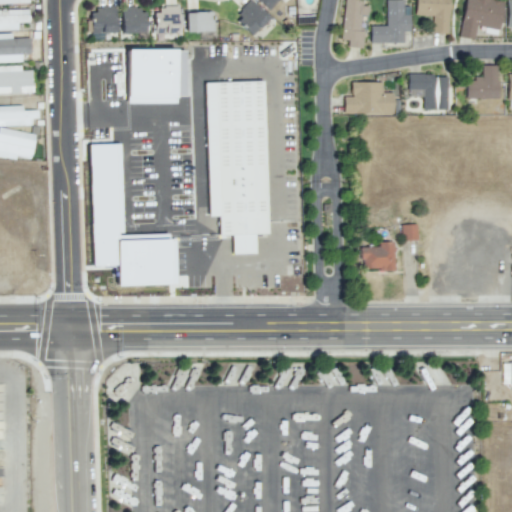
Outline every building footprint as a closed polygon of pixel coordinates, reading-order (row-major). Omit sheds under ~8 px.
[(256,0),(268,10),(276,0),(256,0)] [(342,0),(340,40),(347,40),(346,47),(361,48),(362,30),(358,30),(359,15),(363,15),(365,0),(362,0),(342,0)] [(369,25),(368,42),(402,43),(402,31),(408,31),(409,15),(401,15),(401,0),(384,0),(384,26),(369,25)] [(414,0),(414,15),(431,15),(431,33),(447,34),(447,0),(414,0)] [(463,0),(458,37),(472,40),(474,26),(498,29),(502,0),(463,0)] [(268,19),(251,1),(233,18),(250,35),(268,19)] [(178,6),(153,6),(154,33),(178,32),(178,6)] [(90,33),(114,32),(113,8),(89,9),(90,33)] [(119,33),(145,33),(145,8),(120,8),(119,33)] [(0,9),(0,30),(16,30),(15,23),(27,22),(27,9),(0,9)] [(184,12),(184,32),(212,31),(211,11),(184,12)] [(0,62),(20,62),(20,54),(28,54),(28,38),(10,38),(10,35),(0,35),(0,62)] [(125,103),(174,103),(174,96),(184,96),(183,49),(125,50),(125,103)] [(19,65),(0,65),(0,93),(31,93),(30,70),(19,70),(19,65)] [(464,98),(496,98),(497,65),(480,65),(480,79),(465,79),(464,98)] [(406,75),(407,96),(421,96),(422,110),(446,109),(446,74),(406,75)] [(350,82),(349,97),(342,96),(342,113),(391,115),(391,93),(381,92),(381,82),(350,82)] [(204,86),(263,84),(268,236),(219,237),(218,218),(209,218),(204,86)] [(0,125),(30,125),(30,118),(36,118),(36,110),(21,110),(21,106),(0,105),(0,125)] [(0,155),(29,161),(34,134),(0,127),(0,155)] [(87,144),(90,266),(115,265),(115,286),(174,284),(173,234),(121,235),(118,143),(87,144)] [(415,224),(399,224),(400,240),(416,240),(415,224)] [(357,247),(364,246),(366,246),(376,246),(376,242),(390,241),(391,270),(381,271),(381,270),(376,270),(376,268),(361,268),(360,259),(358,259),(357,247)] [(511,362),(500,362),(501,385),(511,384),(511,362)]
